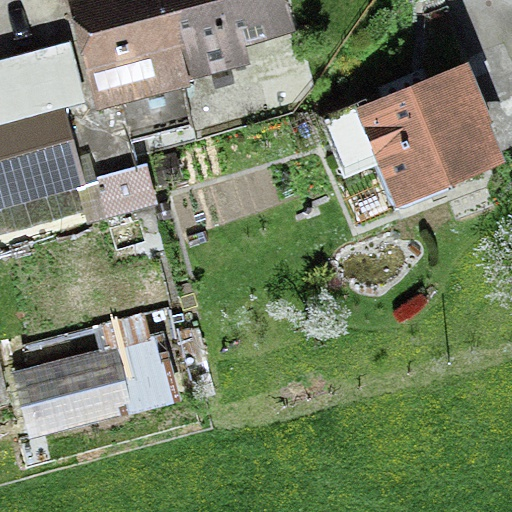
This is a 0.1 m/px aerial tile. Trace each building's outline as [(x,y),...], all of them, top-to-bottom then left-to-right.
[(79,0),(95,59),(91,66),(96,85),(103,89),(105,98),(246,60),(236,25),(279,14),(275,0),(79,0)] [(40,108),(60,102),(82,96),(66,41),(0,59),(0,111),(38,101),(40,108)] [(402,192),(492,154),(478,116),(483,115),(464,70),(371,108),(366,97),(321,115),(344,173),(388,156),(402,192)] [(38,101),(0,111),(0,180),(76,159),(60,102),(40,108),(38,101)] [(93,179),(100,206),(147,193),(140,167),(93,179)] [(176,396),(160,337),(25,370),(41,431),(176,396)]
